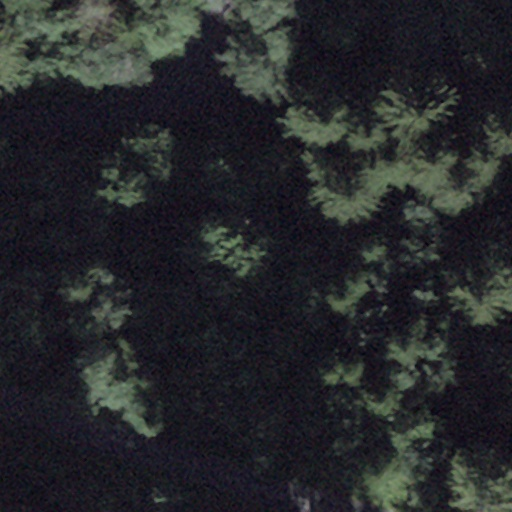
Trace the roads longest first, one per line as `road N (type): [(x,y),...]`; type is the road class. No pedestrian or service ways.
road 1 (track): [(0,388),(141,425),(392,511)]
road 2 (track): [(222,0),(217,62),(157,109),(0,128)]
